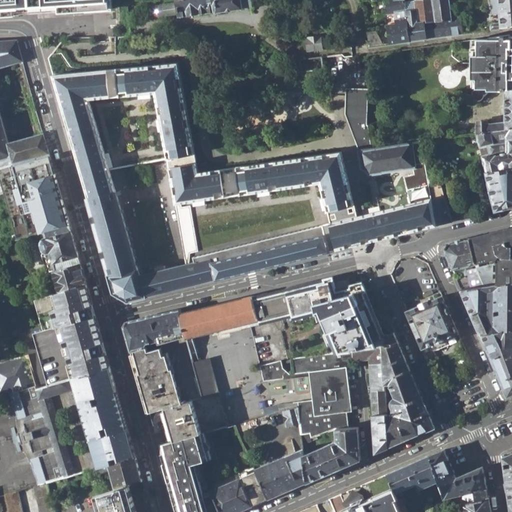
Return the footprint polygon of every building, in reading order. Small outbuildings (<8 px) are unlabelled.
[(0,0),(0,15),(13,15),(13,12),(19,11),(19,8),(52,6),(52,9),(58,8),(59,12),(110,8),(110,0),(0,0)] [(158,16),(159,16),(179,13),(179,16),(215,11),(215,12),(252,6),(251,0),(176,0),(177,1),(157,4),(155,5),(154,6),(154,7),(153,7),(153,8),(153,9),(153,10),(153,11),(153,12),(153,13),(154,13),(154,14),(155,15),(156,16),(157,16),(158,16)] [(390,42),(410,40),(404,1),(403,0),(384,0),(386,14),(394,13),(396,23),(387,24),(390,42)] [(414,0),(411,0),(404,1),(410,40),(426,38),(423,19),(418,20),(414,0)] [(414,0),(418,20),(423,19),(426,38),(463,32),(460,17),(456,17),(453,12),(451,12),(449,0),(414,0)] [(511,25),(511,0),(497,0),(500,22),(494,23),(490,25),(490,29),(511,25)] [(375,31),(366,32),(368,43),(368,46),(384,43),(375,31)] [(511,36),(510,36),(510,35),(501,34),(501,36),(496,36),(496,39),(473,39),(468,39),(466,94),(471,94),(474,89),(475,88),(477,88),(481,89),(489,89),(505,89),(511,89),(511,36)] [(306,37),(308,51),(322,49),(320,36),(306,37)] [(17,39),(0,40),(0,66),(23,60),(17,39)] [(300,59),(301,72),(324,68),(322,56),(300,59)] [(178,61),(118,67),(120,95),(138,94),(144,93),(150,92),(155,92),(158,109),(161,125),(162,130),(165,148),(166,153),(167,156),(167,157),(196,153),(178,61)] [(118,67),(107,68),(110,96),(120,95),(118,67)] [(85,187),(88,197),(117,190),(115,180),(111,168),(109,168),(108,164),(106,158),(104,150),(89,98),(110,96),(107,68),(53,73),(58,92),(63,109),(72,141),(81,174),(85,187)] [(346,112),(358,149),(371,147),(368,124),(368,87),(347,86),(346,112)] [(489,92),(489,89),(481,89),(477,88),(475,88),(474,89),(471,94),(466,94),(459,94),(460,100),(454,100),(454,107),(450,107),(450,120),(453,121),(454,128),(451,128),(452,136),(474,133),(474,101),(477,101),(479,100),(481,99),(483,97),(483,94),(484,95),(489,92)] [(475,124),(476,132),(511,127),(511,89),(505,89),(505,121),(489,123),(488,122),(487,122),(485,120),(479,121),(477,124),(475,124)] [(165,149),(162,130),(161,125),(158,109),(155,92),(158,109),(152,111),(150,92),(144,93),(138,94),(120,95),(110,96),(89,98),(104,150),(106,158),(108,164),(109,168),(111,168),(117,167),(124,165),(153,160),(160,158),(161,158),(167,157),(167,156),(166,153),(165,149)] [(0,168),(1,168),(15,164),(9,142),(0,111),(0,168)] [(511,127),(476,132),(486,173),(511,168),(511,127)] [(40,133),(9,142),(15,164),(36,158),(50,155),(43,132),(40,133)] [(412,141),(371,147),(358,149),(359,159),(361,168),(362,168),(363,169),(364,169),(366,170),(367,171),(368,172),(369,174),(369,175),(372,174),(381,173),(381,172),(402,169),(404,168),(404,169),(416,167),(427,166),(422,140),(412,141)] [(342,151),(237,165),(242,193),(253,192),(264,190),(306,184),(317,182),(321,182),(324,197),(326,203),(327,210),(354,203),(354,201),(345,161),(342,151)] [(196,153),(169,157),(171,166),(197,161),(196,153)] [(0,177),(16,239),(38,233),(28,198),(34,196),(30,181),(55,174),(50,156),(0,169),(0,177)] [(197,161),(171,166),(171,168),(177,203),(180,202),(193,200),(205,199),(225,196),(221,167),(199,171),(197,161)] [(237,165),(221,167),(225,196),(242,193),(237,165)] [(427,166),(416,167),(417,170),(417,172),(404,175),(410,202),(432,197),(431,190),(430,182),(428,173),(427,166)] [(511,206),(511,168),(486,173),(494,211),(511,206)] [(428,173),(430,182),(438,181),(438,176),(433,173),(428,173)] [(44,231),(70,225),(55,174),(30,181),(34,196),(28,198),(38,233),(44,231)] [(432,197),(437,224),(452,221),(441,181),(438,181),(430,182),(431,190),(432,197)] [(242,193),(225,196),(205,199),(193,200),(180,202),(177,203),(181,225),(182,234),(184,244),(184,245),(187,263),(197,261),(195,254),(322,223),(330,221),(328,213),(327,210),(326,203),(324,197),(321,182),(317,182),(306,184),(264,190),(253,192),(242,193)] [(187,263),(166,269),(165,265),(160,266),(155,267),(156,271),(140,274),(138,267),(137,267),(117,190),(88,197),(110,274),(109,274),(114,292),(128,300),(217,278),(213,259),(212,257),(197,261),(187,263)] [(372,240),(437,224),(432,197),(410,202),(381,209),(380,210),(379,205),(369,208),(370,212),(365,213),(357,215),(342,219),(330,221),(337,249),(372,240)] [(354,203),(327,210),(328,213),(330,221),(342,219),(357,215),(355,207),(354,203)] [(324,233),(329,251),(337,249),(330,221),(322,223),(324,233)] [(212,257),(213,259),(324,233),(322,223),(195,254),(197,261),(212,257)] [(50,252),(55,270),(81,263),(70,225),(44,231),(46,236),(42,237),(43,240),(41,241),(44,251),(48,253),(50,252)] [(476,260),(486,285),(499,283),(511,281),(511,226),(470,238),(476,260)] [(213,259),(213,262),(217,278),(329,251),(324,233),(213,259)] [(469,273),(472,287),(486,285),(476,260),(470,238),(447,243),(443,249),(453,269),(467,264),(469,273)] [(54,270),(60,290),(86,283),(81,263),(55,270),(54,270)] [(462,288),(472,287),(469,273),(456,276),(462,288)] [(287,359),(292,359),(353,350),(392,344),(390,335),(384,334),(361,280),(335,287),(333,275),(244,297),(182,313),(188,335),(259,318),(261,325),(282,320),(285,331),(280,332),(287,359)] [(511,328),(511,281),(499,283),(486,285),(472,287),(462,288),(480,331),(511,328)] [(38,352),(48,385),(73,378),(110,367),(103,342),(101,335),(91,299),(86,283),(60,290),(38,297),(33,298),(43,331),(33,333),(38,352)] [(407,311),(422,347),(436,342),(437,343),(446,340),(445,338),(458,332),(442,295),(429,301),(428,299),(419,303),(420,305),(407,311)] [(160,342),(188,335),(182,313),(181,308),(126,321),(124,326),(131,351),(148,347),(149,351),(161,347),(160,342)] [(507,396),(511,393),(511,328),(480,331),(498,372),(497,373),(507,396)] [(395,334),(390,335),(392,344),(353,350),(354,361),(370,359),(376,452),(435,427),(430,415),(423,399),(395,334)] [(161,347),(149,351),(148,347),(131,351),(149,415),(165,410),(174,441),(204,433),(204,434),(228,427),(218,392),(203,397),(194,362),(188,335),(160,342),(161,347)] [(353,410),(347,368),(354,366),(354,361),(353,350),(292,359),(294,372),(308,371),(309,375),(312,401),(298,403),(298,407),(301,424),(302,436),(309,433),(310,439),(337,429),(349,428),(346,412),(353,410)] [(51,395),(76,388),(73,378),(48,385),(37,389),(27,355),(0,361),(0,392),(3,395),(11,393),(18,419),(21,418),(26,433),(23,434),(25,440),(27,440),(33,458),(30,459),(37,485),(48,482),(74,474),(73,469),(61,472),(40,398),(51,395)] [(194,362),(203,397),(218,392),(210,359),(194,362)] [(260,367),(263,382),(283,378),(282,375),(286,371),(284,369),(282,362),(260,367)] [(73,378),(76,388),(81,406),(118,396),(110,367),(73,378)] [(283,380),(295,378),(294,377),(294,372),(288,373),(286,371),(282,375),(283,378),(283,380)] [(73,469),(51,395),(40,398),(61,472),(73,469)] [(118,396),(81,406),(90,437),(127,426),(118,396)] [(277,406),(263,410),(264,417),(279,413),(277,406)] [(288,427),(301,424),(298,407),(284,411),(288,427)] [(135,456),(127,426),(90,437),(96,460),(98,467),(135,456)] [(337,440),(305,454),(309,481),(362,458),(359,427),(352,428),(349,428),(337,429),(337,440)] [(161,455),(176,511),(237,511),(269,498),(257,471),(210,489),(212,493),(204,497),(202,492),(195,465),(196,463),(210,460),(202,434),(204,434),(204,433),(174,441),(164,444),(166,454),(161,455)] [(304,449),(256,469),(257,471),(269,498),(309,481),(305,454),(304,449)] [(445,449),(429,456),(439,479),(446,494),(460,492),(487,486),(483,466),(457,477),(445,449)] [(511,511),(511,452),(503,457),(511,511)] [(142,481),(135,456),(98,467),(95,468),(96,474),(111,471),(115,488),(129,485),(142,481)] [(388,474),(393,488),(395,493),(400,491),(403,489),(418,483),(420,488),(439,479),(429,456),(388,474)] [(54,511),(48,482),(37,485),(34,486),(40,511),(54,511)] [(137,511),(129,485),(115,488),(100,493),(97,493),(102,511),(137,511)] [(491,511),(487,486),(460,492),(462,503),(461,503),(462,511),(491,511)] [(350,497),(344,503),(346,508),(338,511),(401,511),(395,499),(397,499),(395,493),(393,488),(365,500),(363,501),(361,497),(354,492),(350,497)] [(4,495),(9,511),(23,511),(18,490),(4,495)] [(397,499),(395,499),(401,511),(408,511),(401,497),(397,499)]
